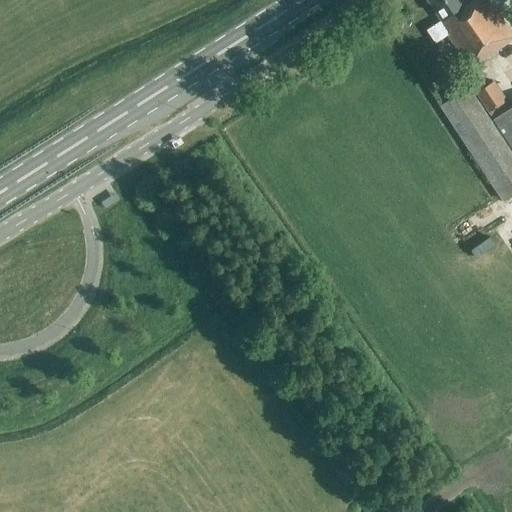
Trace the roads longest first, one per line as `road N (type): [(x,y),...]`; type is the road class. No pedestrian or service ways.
road 1 (unclassified): [(0,234),(373,0)]
road 2 (primary): [(302,0),(0,191)]
